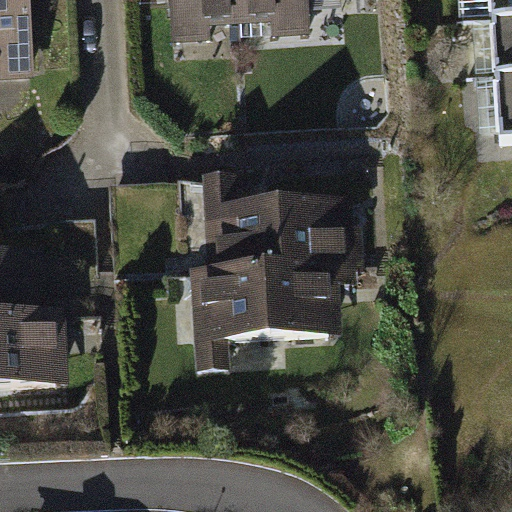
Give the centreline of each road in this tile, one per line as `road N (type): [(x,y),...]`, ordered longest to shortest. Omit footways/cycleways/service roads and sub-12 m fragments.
road 1 (residential): [(89,511),(173,502),(275,504),(283,511)]
road 2 (residential): [(108,0),(108,172)]
